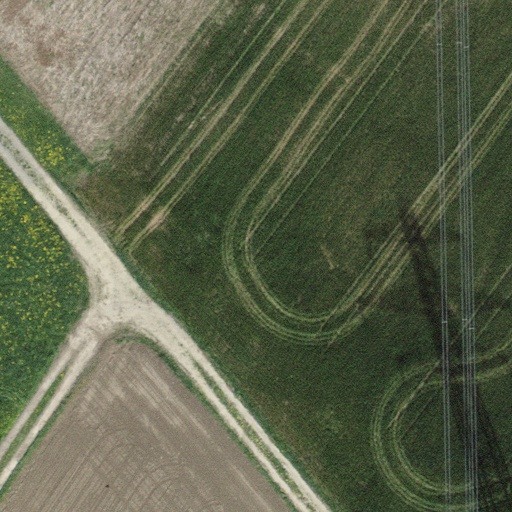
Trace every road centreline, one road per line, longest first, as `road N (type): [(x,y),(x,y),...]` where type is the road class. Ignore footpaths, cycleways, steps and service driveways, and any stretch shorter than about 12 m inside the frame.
road 1 (track): [(318,511),(0,137)]
road 2 (track): [(0,468),(123,285)]
